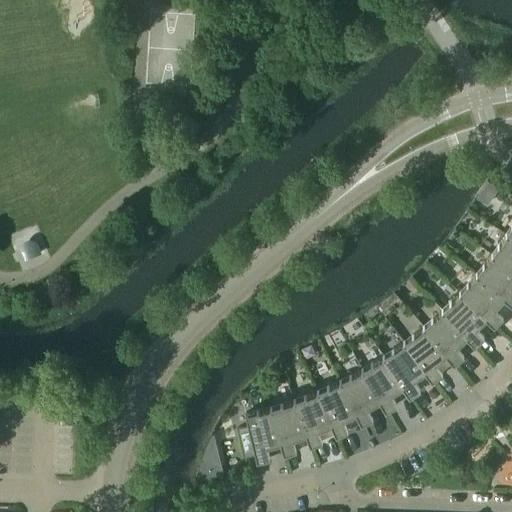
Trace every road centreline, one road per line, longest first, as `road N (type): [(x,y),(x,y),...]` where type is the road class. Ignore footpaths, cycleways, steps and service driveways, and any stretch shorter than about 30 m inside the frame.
road 1 (tertiary): [(294,236),(158,362),(128,421),(111,492)]
road 2 (tertiary): [(511,93),(473,98),(393,141),(294,236)]
road 3 (tertiary): [(294,236),(428,154),(511,127)]
road 4 (residential): [(332,477),(471,402),(511,360)]
road 5 (residential): [(511,504),(339,500),(332,477)]
